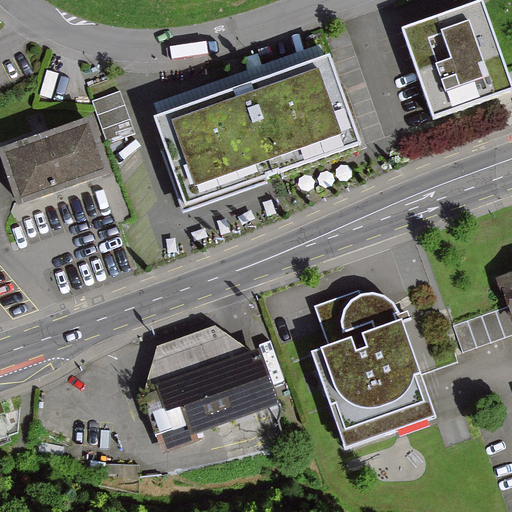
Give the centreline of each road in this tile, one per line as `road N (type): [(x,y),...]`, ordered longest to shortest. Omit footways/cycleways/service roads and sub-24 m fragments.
road 1 (primary): [(511,166),(0,356)]
road 2 (residential): [(325,0),(190,42),(144,45),(101,41),(39,17)]
